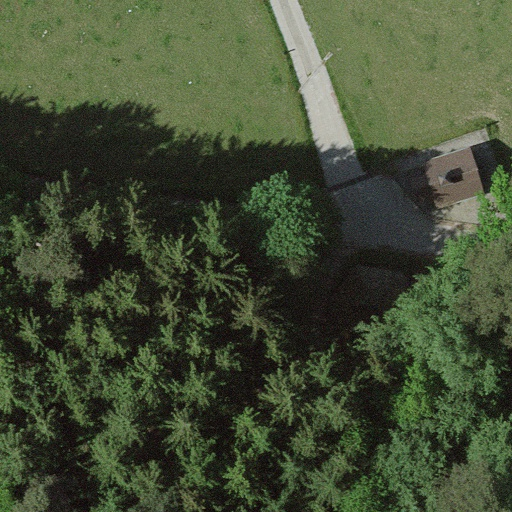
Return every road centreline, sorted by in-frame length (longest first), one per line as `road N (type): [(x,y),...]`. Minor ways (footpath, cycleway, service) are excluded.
road 1 (track): [(0,178),(367,235)]
road 2 (track): [(283,0),(367,235)]
road 3 (track): [(511,255),(367,235)]
